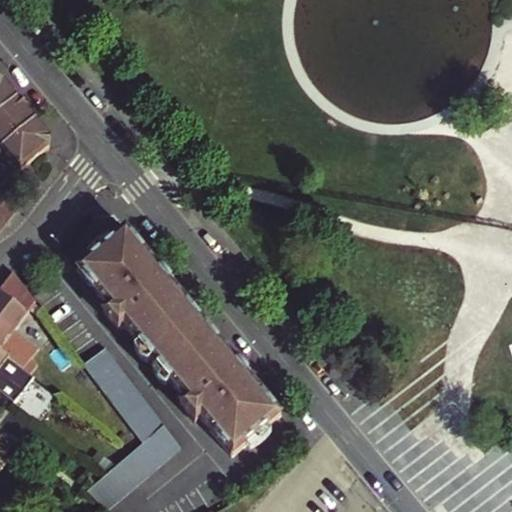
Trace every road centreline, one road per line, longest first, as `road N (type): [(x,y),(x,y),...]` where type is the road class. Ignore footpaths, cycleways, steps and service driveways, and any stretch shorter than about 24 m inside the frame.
road 1 (residential): [(105,146),(410,511)]
road 2 (residential): [(0,19),(105,146)]
road 3 (residential): [(0,263),(105,146)]
